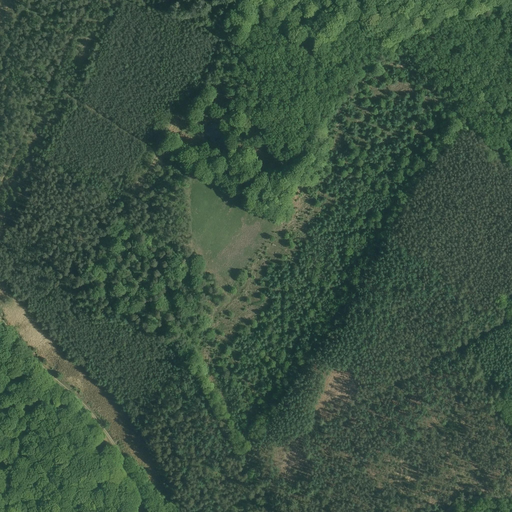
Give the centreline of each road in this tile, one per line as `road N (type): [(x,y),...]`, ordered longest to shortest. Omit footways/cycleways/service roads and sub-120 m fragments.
road 1 (track): [(161,511),(511,318)]
road 2 (track): [(0,183),(88,0)]
